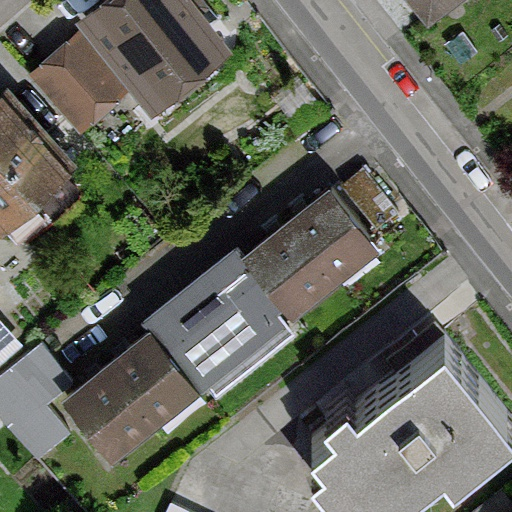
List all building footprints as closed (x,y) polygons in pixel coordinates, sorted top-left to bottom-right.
[(192,0),(95,0),(78,14),(153,105),(228,43),(192,0)] [(455,0),(410,0),(426,22),(455,0)] [(80,127),(125,86),(73,31),(52,50),(29,72),(80,127)] [(2,82),(0,83),(0,226),(73,158),(2,82)] [(362,165),(342,182),(378,224),(398,208),(362,165)] [(331,185),(241,258),(287,314),(377,241),(331,185)] [(231,246),(147,314),(153,321),(203,382),(214,396),(298,328),(287,314),(241,258),(231,246)] [(153,321),(64,394),(113,455),(203,382),(153,321)] [(325,448),(311,460),(353,511),(369,511),(440,454),(450,467),(511,416),(511,415),(442,330),(356,401),(345,388),(325,404),(334,415),(312,432),(325,448)] [(73,375),(40,338),(0,373),(0,411),(39,456),(71,428),(46,399),(73,375)] [(511,511),(511,505),(497,487),(466,511),(511,511)] [(193,511),(173,503),(169,511),(193,511)]
